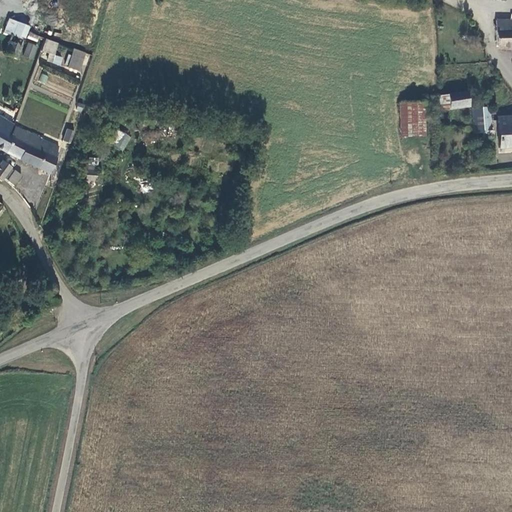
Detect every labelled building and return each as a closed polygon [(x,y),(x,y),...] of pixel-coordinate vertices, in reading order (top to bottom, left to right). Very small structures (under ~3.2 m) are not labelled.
[(3,33),(5,34),(11,36),(23,41),(27,32),(25,31),(28,26),(10,18),(3,33)] [(509,23),(495,23),(494,50),(496,50),(511,50),(511,31),(509,31),(509,23)] [(11,36),(5,34),(0,45),(0,47),(5,50),(11,36)] [(23,41),(11,36),(5,50),(3,54),(15,59),(23,41)] [(45,40),(42,50),(50,52),(47,61),(67,67),(73,48),(45,40)] [(22,56),(33,60),(38,46),(28,42),(22,56)] [(86,53),(75,49),(73,56),(84,60),(86,53)] [(84,60),(73,56),(69,67),(80,71),(84,60)] [(467,111),(465,96),(438,98),(439,113),(467,111)] [(421,106),(398,106),(398,139),(422,139),(421,106)] [(13,124),(0,116),(0,148),(5,152),(14,137),(12,135),(9,133),(13,124)] [(489,135),(488,116),(471,116),(472,137),(481,136),(481,144),(492,144),(492,135),(489,135)] [(511,149),(511,119),(497,120),(498,151),(511,149)] [(14,137),(5,152),(50,173),(60,154),(57,152),(59,147),(43,140),(44,138),(39,136),(38,138),(17,127),(12,135),(14,137)] [(75,131),(67,129),(62,140),(70,144),(75,131)] [(108,143),(122,151),(131,137),(117,129),(108,143)] [(10,166),(1,160),(0,161),(0,180),(2,181),(10,166)] [(97,167),(82,166),(81,180),(97,182),(97,167)] [(22,176),(15,171),(8,182),(15,186),(22,176)] [(21,278),(7,276),(6,291),(19,292),(21,278)]
